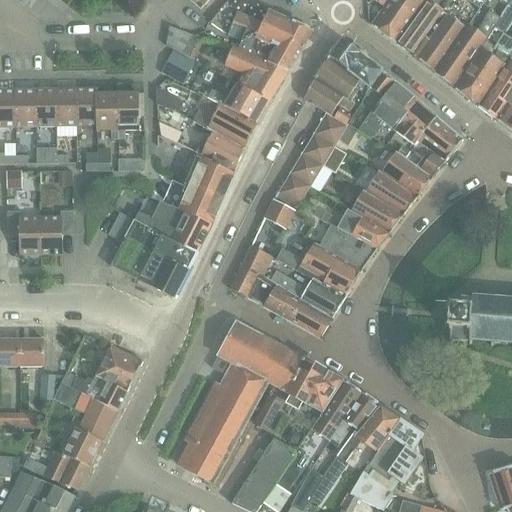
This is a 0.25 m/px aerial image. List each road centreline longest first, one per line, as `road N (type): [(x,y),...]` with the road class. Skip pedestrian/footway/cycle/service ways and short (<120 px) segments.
road 1 (residential): [(172,336),(241,187),(341,15)]
road 2 (residential): [(491,137),(398,243),(327,357)]
road 3 (residential): [(220,300),(312,111)]
road 4 (residential): [(137,477),(220,300)]
road 5 (residential): [(491,137),(341,15)]
road 6 (residential): [(327,357),(432,423),(464,467)]
road 7 (residential): [(0,304),(104,306),(172,336)]
road 8 (residential): [(0,5),(38,37),(147,38)]
road 9 (residential): [(108,465),(172,336)]
road 10 (residential): [(327,357),(220,300)]
